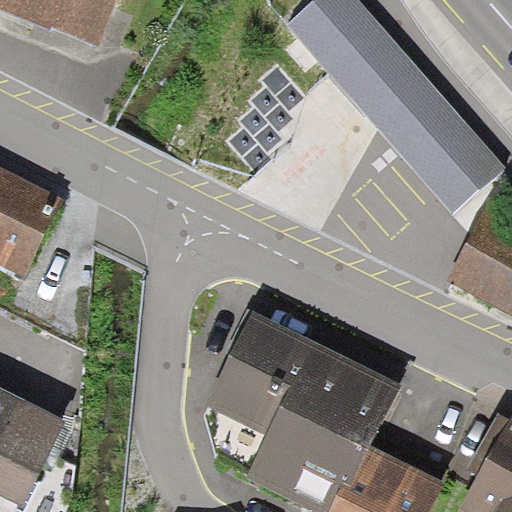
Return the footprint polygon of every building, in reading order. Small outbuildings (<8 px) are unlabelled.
[(0,0),(0,9),(105,48),(122,0),(0,0)] [(355,0),(324,0),(290,30),(453,218),(506,173),(355,0)] [(0,166),(0,269),(24,281),(65,197),(0,166)] [(511,217),(491,201),(446,286),(511,320),(511,217)] [(396,377),(260,307),(214,397),(272,426),(250,470),(330,511),(356,456),(396,377)] [(0,511),(20,511),(64,426),(0,394),(0,511)] [(511,511),(511,418),(460,511),(511,511)] [(356,456),(330,511),(329,511),(426,511),(435,494),(356,456)]
